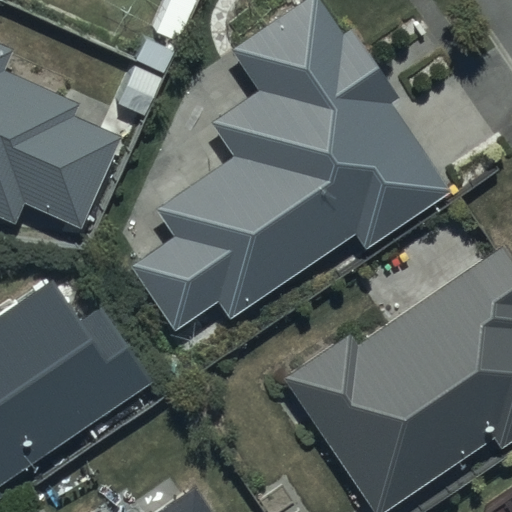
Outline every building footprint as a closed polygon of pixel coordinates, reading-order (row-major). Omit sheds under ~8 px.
[(170,223),(127,251),(169,317),(211,290),(221,306),(351,223),(359,235),(445,180),(385,86),(394,80),(350,13),(337,21),(323,0),(281,0),(229,34),(256,77),(206,109),(227,143),(150,192),(170,223)] [(0,54),(8,37),(0,33),(0,206),(11,211),(22,186),(77,211),(116,127),(67,104),(72,91),(0,57),(0,54)] [(344,320),(281,367),(370,504),(488,427),(494,436),(511,424),(511,256),(497,233),(354,333),(344,320)] [(0,467),(149,371),(96,290),(74,305),(47,263),(0,293),(0,467)] [(216,511),(192,473),(128,511),(98,511),(91,500),(72,511),(216,511)]
